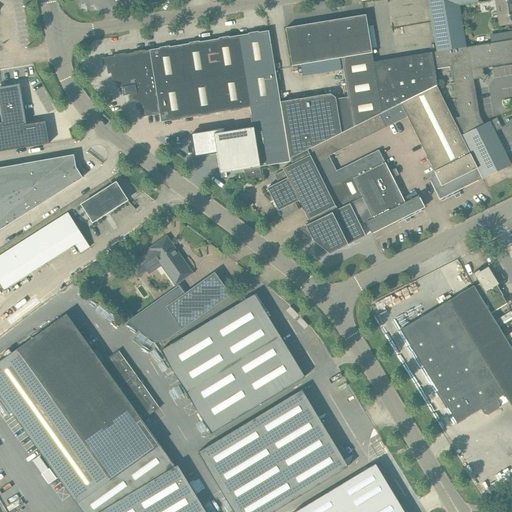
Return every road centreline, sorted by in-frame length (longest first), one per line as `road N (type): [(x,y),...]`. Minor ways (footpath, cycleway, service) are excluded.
road 1 (unclassified): [(332,295),(106,130)]
road 2 (unclassified): [(452,503),(332,295)]
road 3 (unclassified): [(53,37),(275,0)]
road 4 (unclassified): [(332,295),(511,204)]
road 5 (unknown): [(174,181),(44,279)]
road 6 (unclassified): [(89,149),(93,177),(0,236)]
